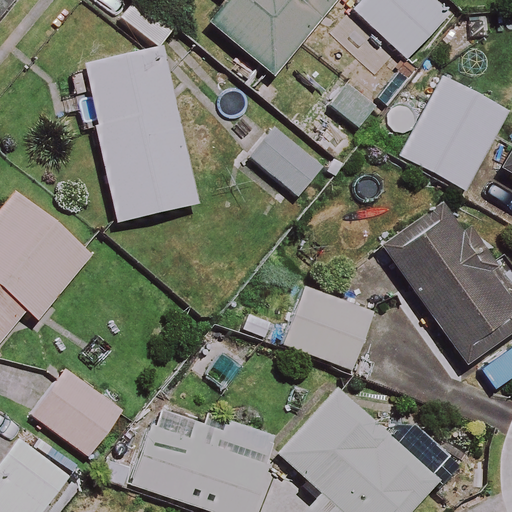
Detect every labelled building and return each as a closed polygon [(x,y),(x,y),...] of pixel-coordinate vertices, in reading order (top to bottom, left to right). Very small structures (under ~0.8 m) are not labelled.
[(334,0),(226,0),(204,25),(267,79),(334,0)] [(444,16),(425,0),(362,0),(349,14),(403,62),(444,16)] [(188,209),(155,60),(80,76),(113,226),(188,209)] [(502,114),(438,80),(395,160),(459,194),(502,114)] [(372,108),(345,85),(326,107),(353,130),(372,108)] [(318,167),(278,132),(250,164),(290,199),(318,167)] [(85,260),(9,198),(0,208),(0,338),(20,315),(31,324),(85,260)] [(511,332),(511,313),(439,207),(377,250),(459,369),(511,332)] [(367,316),(299,291),(278,348),(346,373),(367,316)] [(116,415),(59,374),(28,417),(84,458),(116,415)] [(333,392),(275,459),(320,498),(307,511),(413,511),(458,461),(407,417),(388,439),(333,392)] [(140,421),(116,487),(190,511),(250,511),(275,439),(225,422),(222,432),(194,422),(188,438),(140,421)] [(39,511),(65,477),(15,441),(0,461),(0,511),(39,511)]
